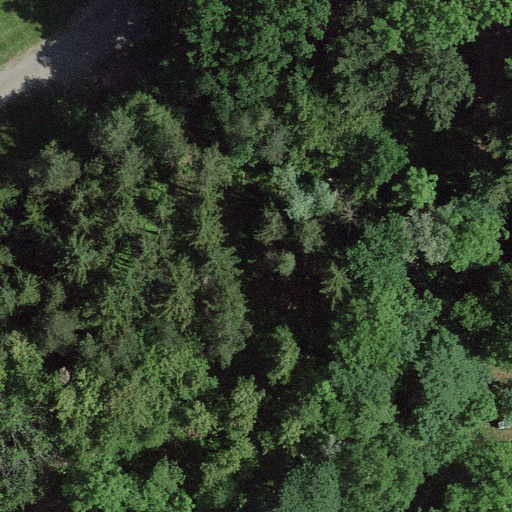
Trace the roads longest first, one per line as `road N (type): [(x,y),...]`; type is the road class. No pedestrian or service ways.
road 1 (track): [(489,0),(467,139),(511,312)]
road 2 (track): [(0,77),(170,0)]
